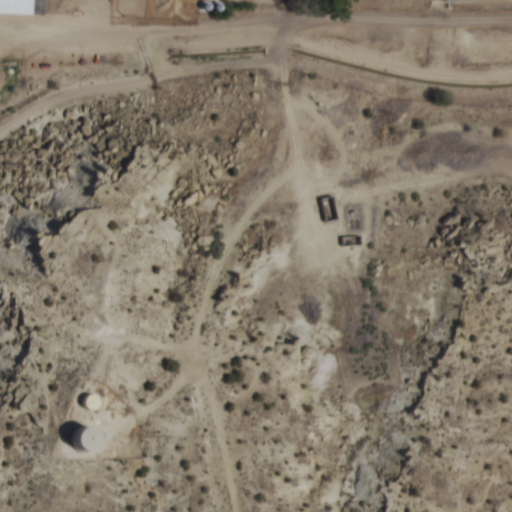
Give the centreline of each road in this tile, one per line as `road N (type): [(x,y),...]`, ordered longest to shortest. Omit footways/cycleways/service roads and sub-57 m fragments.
road 1 (residential): [(226,511),(236,274),(273,40)]
road 2 (residential): [(232,0),(273,40),(459,3),(511,3)]
